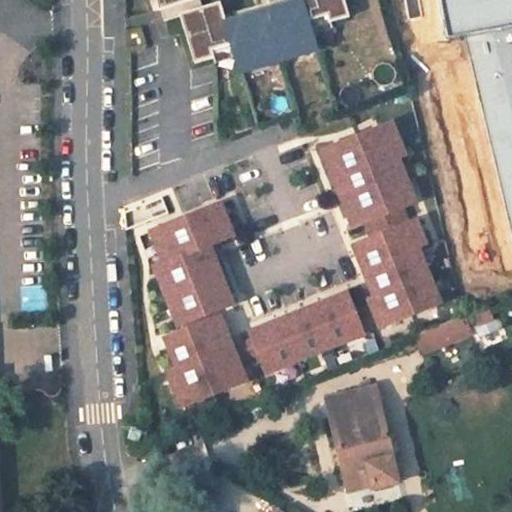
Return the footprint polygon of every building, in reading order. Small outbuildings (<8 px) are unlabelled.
[(321,25),(357,16),(352,0),(293,0),(232,15),(228,1),(207,6),(205,0),(156,0),(162,21),(181,16),(193,63),(242,51),(247,72),(328,53),(321,25)] [(511,0),(441,0),(448,37),(466,33),(511,24),(511,0)] [(511,24),(466,33),(511,236),(511,24)] [(402,122),(326,144),(354,240),(357,239),(382,327),(451,308),(423,210),(427,208),(402,122)] [(230,200),(155,227),(167,262),(158,265),(181,330),(169,334),(180,366),(171,369),(185,408),(255,384),(229,310),(241,305),(220,245),(243,237),(230,200)] [(270,370),(373,339),(359,291),(255,322),(270,370)] [(470,318),(421,331),(426,351),(475,338),(470,318)] [(378,389),(330,401),(348,489),(372,484),(374,492),(396,488),(378,389)]
